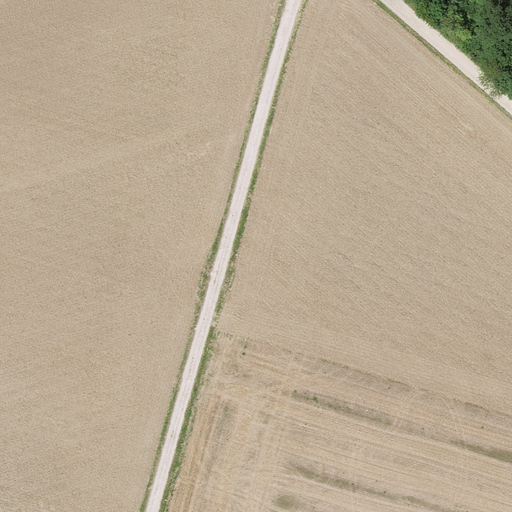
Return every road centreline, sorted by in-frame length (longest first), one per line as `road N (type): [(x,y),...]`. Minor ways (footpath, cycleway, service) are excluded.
road 1 (motorway): [(511,386),(49,0)]
road 2 (motorway): [(0,148),(439,511)]
road 3 (track): [(291,0),(149,511)]
road 4 (track): [(386,0),(511,106)]
